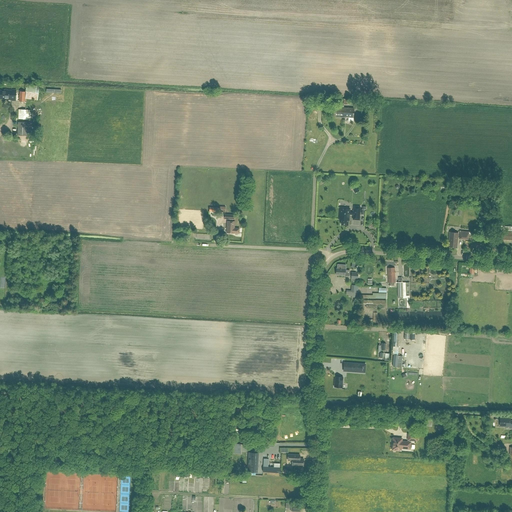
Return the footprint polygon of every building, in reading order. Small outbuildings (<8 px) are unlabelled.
[(15,100),(16,97),(19,98),(19,101),(26,102),(26,99),(39,100),(39,85),(26,85),(26,92),(20,91),(20,94),(16,94),(16,90),(12,90),(12,91),(6,91),(6,90),(3,90),(2,91),(0,90),(0,98),(12,99),(12,100),(15,100)] [(342,117),(343,108),(334,107),(333,117),(342,117)] [(343,108),(342,117),(343,117),(353,118),(354,108),(343,108)] [(19,109),(17,134),(30,135),(31,110),(19,109)] [(353,215),(353,216),(353,219),(359,220),(360,207),(354,206),(353,212),(349,212),(350,208),(340,207),(339,220),(341,220),(341,225),(348,225),(348,220),(349,220),(349,214),(353,215)] [(239,228),(234,228),(235,221),(232,221),(232,219),(235,219),(235,214),(225,214),(225,218),(230,219),(229,220),(227,220),(226,232),(234,233),(234,232),(239,233),(239,228)] [(511,240),(511,237),(511,226),(501,226),(500,239),(511,240)] [(468,240),(468,234),(472,235),(472,232),(469,232),(459,231),(459,239),(468,240)] [(457,247),(458,233),(449,232),(448,247),(457,247)] [(346,265),(338,264),(337,268),(336,268),(336,275),(345,275),(345,276),(349,276),(349,271),(346,270),(346,265)] [(396,357),(396,352),(392,352),(392,365),(401,365),(401,357),(396,357)] [(344,363),(343,371),(364,372),(365,364),(344,363)] [(334,387),(342,388),(343,377),(335,376),(334,387)] [(511,420),(510,421),(510,419),(500,418),(500,426),(510,426),(510,428),(511,427),(511,420)] [(251,446),(260,446),(260,436),(251,435),(251,446)] [(410,449),(410,442),(401,441),(402,439),(393,438),(392,450),(401,451),(401,448),(410,449)] [(257,452),(256,452),(257,447),(249,446),(247,472),(255,472),(257,452)] [(300,459),(300,455),(288,454),(288,460),(292,461),(292,466),(303,466),(303,459),(300,459)]
